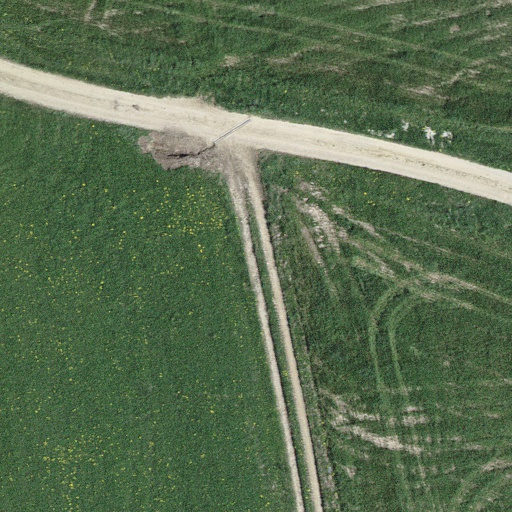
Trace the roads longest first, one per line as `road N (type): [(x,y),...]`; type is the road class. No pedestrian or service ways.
road 1 (track): [(0,72),(511,190)]
road 2 (track): [(227,124),(309,511)]
